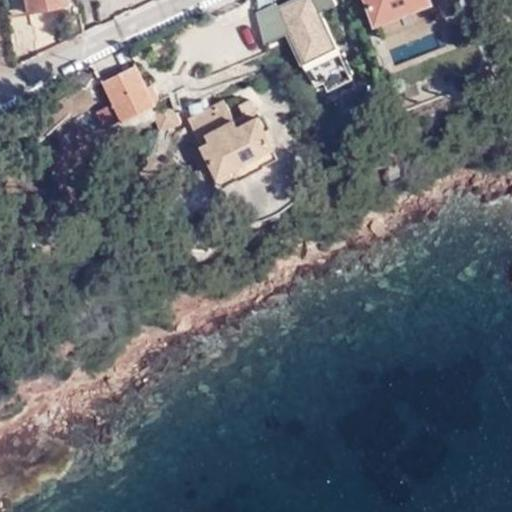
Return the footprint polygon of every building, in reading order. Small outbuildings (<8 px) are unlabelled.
[(27,0),(30,13),(69,5),(67,0),(27,0)] [(267,0),(178,31),(195,77),(268,51),(265,41),(285,34),(273,0),(267,0)] [(332,0),(278,0),(299,62),(336,50),(322,9),(334,5),(332,0)] [(369,0),(379,23),(432,1),(431,0),(369,0)] [(432,1),(379,23),(383,33),(436,12),(432,1)] [(153,106),(157,104),(156,102),(146,84),(136,64),(103,81),(115,102),(97,110),(106,128),(123,119),(124,120),(153,106)] [(146,84),(156,102),(164,99),(154,80),(146,84)] [(164,99),(156,102),(157,104),(153,106),(160,120),(179,112),(171,96),(164,99)] [(233,168),(259,155),(273,148),(258,119),(249,123),(245,116),(234,121),(224,102),(189,120),(218,176),(233,168)]
